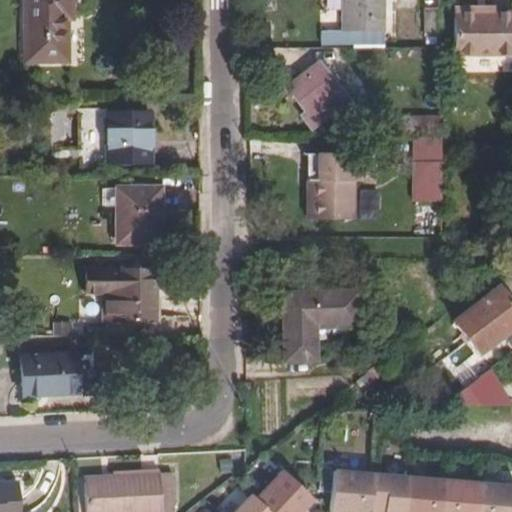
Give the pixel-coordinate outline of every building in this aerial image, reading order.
[(23,0),(24,26),(66,25),(66,17),(70,17),(69,0),(23,0)] [(342,0),(342,29),(382,29),(385,29),(384,0),(342,0)] [(423,36),(440,36),(439,8),(424,8),(423,36)] [(323,10),(322,28),(339,28),(339,11),(323,10)] [(449,57),(511,60),(511,19),(480,18),(479,13),(451,11),(449,57)] [(66,61),(66,25),(24,26),(23,60),(66,61)] [(382,29),(342,29),(342,39),(382,39),(382,29)] [(301,118),(310,131),(348,106),(322,67),(290,89),(307,115),(301,118)] [(79,111),(79,167),(106,167),(106,162),(149,161),(148,112),(106,112),(106,111),(79,111)] [(395,114),(396,131),(437,131),(437,115),(395,114)] [(316,177),(316,152),(306,152),(306,176),(316,177)] [(361,152),(316,152),(316,177),(306,176),(306,216),(351,217),(352,179),(361,179),(361,152)] [(440,199),(440,162),(413,161),(412,199),(440,199)] [(119,206),(119,187),(104,187),(103,206),(119,206)] [(160,187),(119,187),(119,206),(119,242),(161,241),(160,187)] [(59,223),(78,222),(78,208),(58,209),(59,223)] [(121,293),(108,293),(109,320),(158,319),(158,269),(86,268),(86,292),(108,292),(108,286),(121,286),(121,293)] [(457,324),(480,355),(511,330),(511,306),(501,291),(457,324)] [(359,294),(285,293),(284,316),(289,316),(289,338),(285,338),(285,361),(317,361),(316,325),(359,324),(359,294)] [(464,385),(484,363),(461,341),(441,363),(464,385)] [(16,356),(19,396),(77,393),(75,353),(16,356)] [(511,405),(491,369),(444,405),(511,405)] [(282,469),(255,498),(270,511),(300,511),(313,498),(282,469)] [(369,511),(373,473),(334,470),(329,511),(369,511)] [(156,473),(157,511),(170,511),(168,472),(156,473)] [(157,511),(156,473),(108,475),(108,484),(81,485),(82,511),(157,511)] [(404,511),(408,475),(373,473),(369,511),(404,511)] [(80,476),(81,485),(108,484),(108,475),(80,476)] [(408,475),(404,511),(440,511),(443,479),(408,475)] [(443,479),(440,511),(475,511),(478,482),(479,482),(479,481),(443,479)] [(0,481),(0,511),(15,511),(13,481),(0,481)] [(475,511),(511,511),(511,483),(479,481),(479,482),(478,482),(475,511)] [(251,494),(233,511),(270,511),(255,498),(251,494)]
